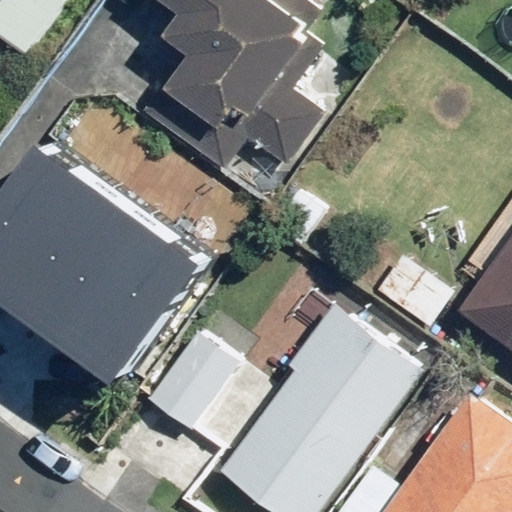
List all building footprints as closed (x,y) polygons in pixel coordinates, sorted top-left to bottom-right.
[(74,0),(0,0),(0,39),(30,62),(74,0)] [(193,60),(169,93),(227,134),(234,124),(297,169),(335,116),(287,81),(320,36),(270,0),(155,0),(184,20),(168,42),(193,60)] [(196,250),(33,141),(0,190),(0,295),(114,372),(196,250)] [(491,291),(471,318),(511,349),(511,223),(471,276),(491,291)] [(407,254),(377,292),(433,335),(463,297),(407,254)] [(221,467),(280,511),(325,511),(432,374),(345,307),(221,467)] [(195,434),(247,363),(203,331),(151,402),(195,434)] [(511,511),(511,422),(473,393),(403,482),(382,466),(346,511),(511,511)]
